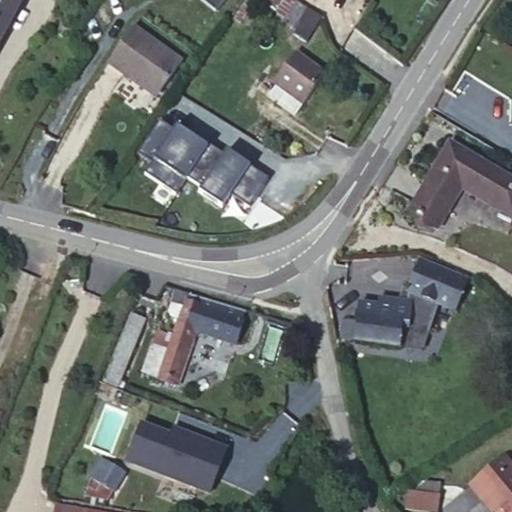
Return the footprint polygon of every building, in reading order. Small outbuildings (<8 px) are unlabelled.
[(0,0),(0,37),(20,0),(0,0)] [(193,90),(255,3),(250,0),(245,0),(185,84),(193,90)] [(200,0),(216,12),(225,0),(200,0)] [(289,22),(300,4),(294,0),(250,0),(255,3),(263,8),(265,6),(289,22)] [(322,17),(300,4),(289,22),(287,24),(295,30),(293,34),(306,42),(322,17)] [(156,98),(182,62),(133,27),(107,63),(156,98)] [(324,74),(294,53),(273,83),(276,85),(302,104),(324,74)] [(295,114),(302,104),(276,85),(269,94),(295,114)] [(249,208),(269,179),(227,151),(224,155),(209,146),(208,148),(177,127),(174,131),(159,121),(137,155),(152,164),(145,175),(176,196),(187,179),(201,189),(199,193),(222,208),(230,196),(249,208)] [(511,182),(450,146),(409,215),(435,230),(460,186),(511,217),(511,182)] [(437,305),(454,312),(467,280),(419,260),(406,291),(410,293),(405,302),(398,301),(377,299),(376,306),(358,304),(355,322),(342,320),(340,339),(398,347),(400,330),(428,334),(437,305)] [(173,331),(158,378),(177,384),(196,328),(236,342),(244,318),(241,317),(244,309),(175,288),(168,311),(171,317),(177,319),(173,331)] [(398,301),(405,302),(410,293),(406,291),(403,290),(398,301)] [(144,319),(131,314),(97,397),(110,402),(144,319)] [(142,372),(158,378),(173,331),(158,326),(142,372)] [(422,351),(428,334),(400,330),(398,347),(422,351)] [(209,494),(226,449),(180,431),(177,438),(170,436),(141,424),(127,462),(209,494)] [(177,438),(180,431),(173,429),(170,436),(177,438)] [(511,511),(511,467),(503,457),(470,484),(494,511),(511,511)] [(123,473),(100,459),(89,477),(94,480),(86,496),(106,500),(123,473)] [(435,511),(438,497),(412,492),(409,507),(430,511),(435,511)]
